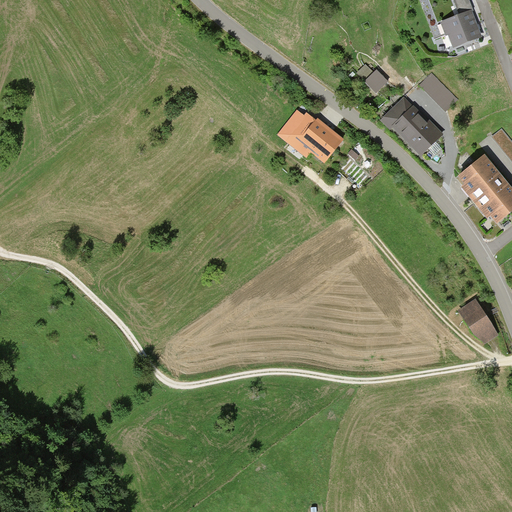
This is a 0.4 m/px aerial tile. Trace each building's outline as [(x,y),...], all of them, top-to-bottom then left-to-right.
[(469,0),(453,0),(459,15),(472,10),(473,12),(474,11),(469,0)] [(473,12),(472,10),(459,15),(441,22),(446,37),(448,36),(453,49),(482,38),(478,26),(473,12)] [(365,81),(374,72),(366,64),(357,73),(365,81)] [(388,82),(377,70),(374,72),(365,81),(365,82),(376,94),(388,82)] [(458,99),(432,73),(419,85),(446,112),(458,99)] [(392,127),(413,106),(404,97),(380,121),(390,131),(393,128),(392,127)] [(417,110),(413,106),(392,127),(393,128),(421,157),(444,135),(429,120),(428,121),(417,110)] [(331,129),(318,119),(317,121),(307,113),(285,141),(307,158),(311,153),(325,164),(344,140),(331,129)] [(511,141),(502,129),(492,137),(511,161),(511,141)] [(511,189),(510,186),(485,155),(458,178),(464,186),(461,188),(487,219),(490,217),(497,225),(511,212),(511,189)] [(499,336),(476,299),(458,311),(485,344),(499,336)]
